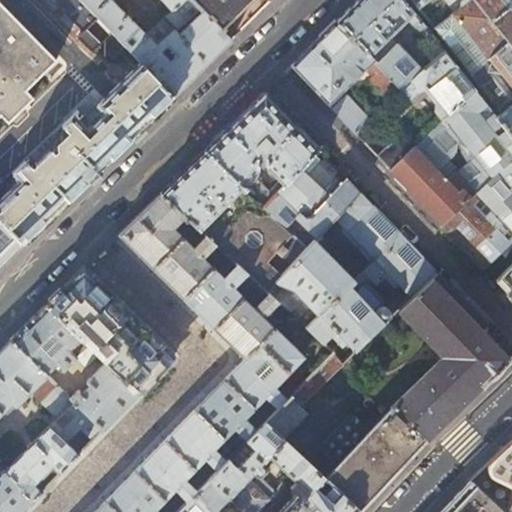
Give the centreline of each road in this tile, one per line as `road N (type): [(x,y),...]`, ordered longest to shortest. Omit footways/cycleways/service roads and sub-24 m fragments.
road 1 (residential): [(315,0),(0,307)]
road 2 (residential): [(397,511),(511,398)]
